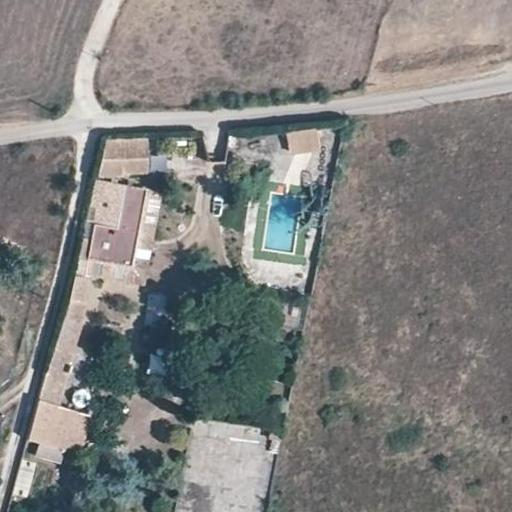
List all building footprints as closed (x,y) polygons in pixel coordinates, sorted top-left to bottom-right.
[(317,123),(287,126),(290,151),(319,148),(317,123)] [(104,138),(99,159),(104,158),(105,174),(145,172),(144,135),(104,138)] [(47,371),(43,370),(37,394),(26,438),(79,452),(89,414),(55,405),(85,296),(89,275),(83,273),(87,258),(130,264),(138,209),(143,187),(94,178),(85,221),(92,223),(89,237),(81,236),(68,292),(47,371)] [(83,273),(89,275),(143,284),(157,212),(138,209),(130,264),(87,258),(83,273)] [(148,357),(147,376),(162,377),(163,358),(148,357)] [(268,437),(280,440),(282,430),(271,428),(268,437)]
